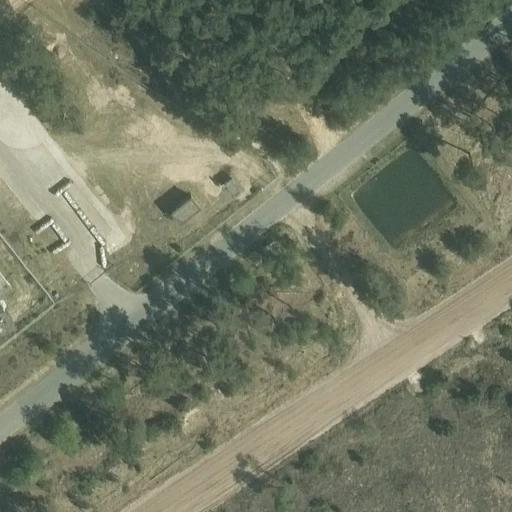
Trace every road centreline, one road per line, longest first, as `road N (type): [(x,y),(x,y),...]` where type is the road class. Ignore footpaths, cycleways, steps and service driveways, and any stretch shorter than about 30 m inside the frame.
road 1 (track): [(511,273),(157,511)]
road 2 (unknown): [(284,201),(404,346)]
